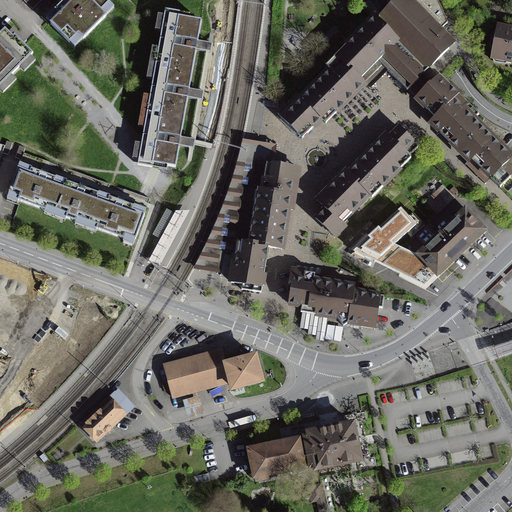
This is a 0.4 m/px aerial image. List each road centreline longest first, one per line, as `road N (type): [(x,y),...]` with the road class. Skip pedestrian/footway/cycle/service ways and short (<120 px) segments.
road 1 (primary): [(0,505),(511,341)]
road 2 (unclassified): [(320,364),(288,399),(30,481),(0,502)]
road 3 (secondary): [(320,364),(0,244)]
road 4 (secondary): [(449,311),(378,358),(320,364)]
road 5 (residential): [(449,311),(511,427)]
